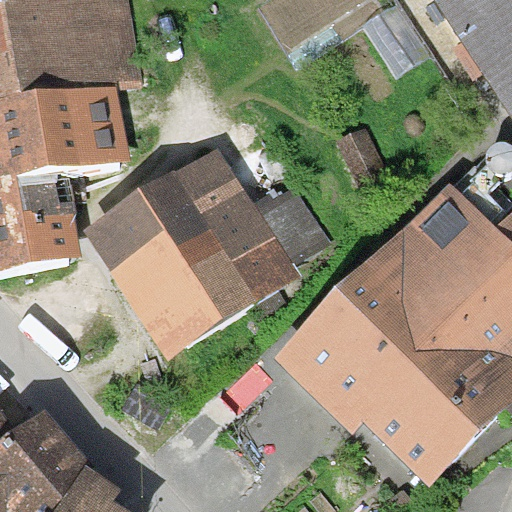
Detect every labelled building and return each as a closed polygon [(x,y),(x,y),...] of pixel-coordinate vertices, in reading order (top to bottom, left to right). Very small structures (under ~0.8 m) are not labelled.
[(7,0),(9,5),(0,6),(0,104),(117,86),(143,82),(130,0),(7,0)] [(511,0),(443,0),(511,104),(511,0)] [(117,86),(0,104),(0,272),(81,259),(66,168),(129,158),(117,86)] [(219,171),(106,247),(186,365),(299,289),(219,171)] [(511,257),(460,205),(293,372),(366,445),(382,429),(446,493),(511,426),(511,257)] [(0,447),(19,432),(0,406),(0,447)] [(89,461),(46,410),(19,432),(0,447),(0,511),(52,511),(85,463),(89,461)] [(123,488),(85,463),(52,511),(129,511),(114,502),(123,488)]
